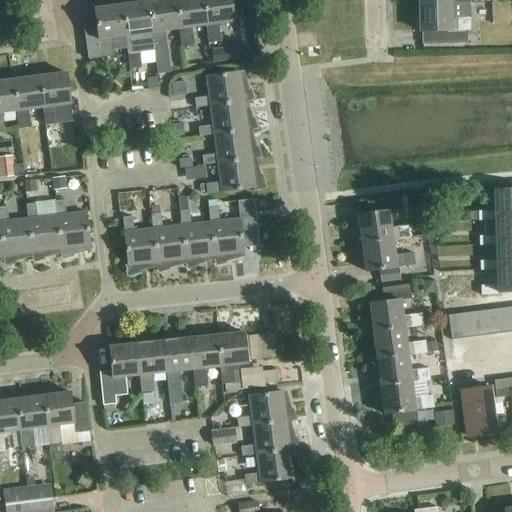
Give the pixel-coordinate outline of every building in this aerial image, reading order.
[(175,0),(164,0),(149,2),(153,34),(152,34),(154,51),(157,74),(170,73),(164,32),(179,30),(175,0)] [(202,0),(175,0),(179,30),(181,48),(194,46),(191,28),(205,26),(206,26),(202,0)] [(233,23),(230,0),(202,0),(206,26),(205,26),(208,44),(220,43),(218,25),(233,23)] [(125,37),(127,50),(130,69),(141,68),(139,53),(154,51),(152,34),(153,34),(149,2),(122,6),(126,37),(125,37)] [(451,4),(419,5),(420,33),(422,33),(422,45),(467,44),(467,31),(470,31),(469,4),(451,4)] [(113,52),(127,50),(125,37),(126,37),(122,6),(94,9),(96,21),(83,22),(88,60),(113,57),(113,52)] [(238,60),(236,47),(211,50),(213,63),(238,60)] [(244,72),(240,73),(206,77),(209,98),(194,100),(196,109),(210,107),(247,102),(254,100),(251,89),(249,89),(244,72)] [(66,74),(39,77),(43,108),(43,109),(45,126),(57,124),(55,107),(70,105),(66,74)] [(39,77),(12,81),(16,112),(18,130),(31,128),(28,110),(43,109),(43,108),(39,77)] [(158,78),(147,79),(148,90),(159,89),(158,78)] [(16,112),(12,81),(0,82),(0,131),(4,131),(2,114),(16,112)] [(247,102),(210,107),(213,126),(198,128),(200,138),(214,136),(248,132),(251,131),(258,129),(254,117),(253,117),(247,102)] [(248,132),(214,136),(216,155),(202,157),(203,166),(218,164),(251,160),(255,159),(262,157),(258,146),(257,146),(251,131),(248,132)] [(191,159),(178,160),(179,170),(192,169),(191,159)] [(251,160),(218,164),(220,183),(206,185),(207,194),(231,191),(252,189),(253,191),(260,189),(260,191),(266,189),(261,175),(260,175),(255,159),(251,160)] [(0,175),(25,175),(25,160),(0,160),(0,175)] [(64,177),(52,179),(54,190),(65,189),(64,177)] [(35,181),(24,182),(25,193),(36,192),(35,181)] [(495,221),(511,220),(511,190),(494,191),(495,212),(478,212),(478,221),(495,221)] [(192,191),(188,197),(195,203),(200,196),(192,191)] [(191,225),(189,211),(187,197),(178,198),(181,226),(185,260),(188,269),(203,264),(203,263),(202,258),(214,257),(210,223),(191,225)] [(400,198),(387,200),(389,212),(389,213),(402,211),(400,198)] [(217,199),(209,200),(210,209),(218,208),(217,199)] [(77,248),(90,247),(86,213),(66,215),(64,201),(55,202),(57,216),(61,250),(63,259),(78,254),(77,248)] [(61,250),(57,216),(37,219),(35,204),(26,205),(28,220),(32,253),(34,262),(49,258),(49,252),(61,250)] [(32,253),(28,220),(8,222),(7,207),(0,208),(0,230),(3,257),(6,266),(21,261),(20,255),(32,253)] [(231,260),(231,255),(244,254),(240,220),(219,222),(218,208),(210,209),(208,209),(210,223),(214,257),(216,265),(232,261),(231,260)] [(389,212),(358,216),(361,244),(393,240),(393,241),(411,238),(410,226),(391,228),(389,213),(389,212)] [(478,212),(470,212),(470,222),(478,221),(478,212)] [(185,260),(181,226),(162,229),(160,214),(151,215),(153,230),(156,264),(159,272),(174,268),(174,266),(173,262),(185,260)] [(156,264),(153,230),(134,232),(132,217),(123,218),(124,233),(128,265),(125,266),(128,276),(145,271),(145,265),(156,264)] [(511,244),(511,220),(495,221),(495,236),(479,237),(479,246),(496,246),(511,244)] [(395,256),(393,241),(393,240),(361,244),(365,272),(415,265),(414,254),(395,256)] [(511,269),(511,244),(496,246),(496,261),(480,262),(480,271),(497,270),(511,269)] [(379,271),(381,283),(400,281),(399,268),(379,271)] [(511,269),(497,270),(497,286),(481,287),(481,296),(497,295),(497,293),(511,292),(511,269)] [(384,303),(369,305),(373,332),(404,328),(404,329),(423,326),(422,314),(403,317),(401,300),(410,299),(408,285),(382,288),(384,303)] [(464,311),(462,294),(445,296),(448,313),(464,311)] [(511,332),(511,323),(510,308),(498,310),(501,334),(511,332)] [(498,310),(486,311),(489,336),(501,334),(498,310)] [(489,336),(486,311),(473,313),(477,338),(489,336)] [(477,338),(473,313),(461,315),(464,339),(477,338)] [(451,341),(464,339),(461,315),(448,316),(451,341)] [(406,344),(404,329),(404,328),(373,332),(377,360),(408,356),(427,354),(426,352),(425,343),(425,342),(406,344)] [(244,333),(217,336),(220,367),(219,368),(221,385),(234,384),(232,366),(248,365),(244,333)] [(264,359),(261,335),(248,337),(251,360),(264,359)] [(220,367),(217,336),(190,339),(193,370),(195,388),(207,387),(206,369),(219,368),(220,367)] [(193,370),(190,339),(163,342),(167,373),(166,373),(169,404),(182,403),(179,372),(193,370)] [(163,342),(136,345),(140,376),(139,376),(141,394),(151,393),(154,392),(152,375),(166,373),(167,373),(163,342)] [(435,342),(425,343),(426,352),(436,351),(435,342)] [(109,347),(112,372),(99,373),(103,406),(115,405),(114,397),(127,395),(125,378),(139,376),(140,376),(136,345),(109,347)] [(410,371),(408,356),(377,360),(380,387),(412,383),(412,384),(430,381),(429,369),(410,371)] [(278,371),(267,372),(268,383),(279,382),(278,371)] [(509,389),(508,379),(494,381),(496,399),(510,397),(509,389)] [(412,383),(380,387),(384,415),(434,408),(432,396),(414,399),(412,384),(412,383)] [(495,434),(492,407),(489,387),(461,391),(467,437),(495,434)] [(284,404),(282,392),(249,397),(251,417),(237,419),(238,428),(252,426),(286,422),(295,419),(290,404),(284,404)] [(72,405),(70,393),(43,396),(47,428),(46,428),(49,445),(61,444),(59,426),(73,424),(74,434),(90,432),(86,403),(72,405)] [(151,393),(141,394),(142,405),(152,404),(151,393)] [(47,428),(43,396),(16,400),(20,431),(22,446),(22,449),(34,447),(32,430),(46,428),(47,428)] [(16,400),(0,401),(0,451),(8,451),(7,448),(22,446),(20,431),(16,400)] [(451,414),(434,416),(435,428),(453,426),(451,414)] [(286,422),(252,426),(255,446),(241,448),(242,457),(256,455),(289,451),(298,448),(294,433),(287,433),(286,422)] [(234,428),(215,430),(210,431),(212,446),(236,443),(234,428)] [(244,476),(245,480),(223,482),(224,497),(247,494),(246,485),(260,483),(260,484),(292,479),(293,482),(303,479),(298,461),(291,462),(289,451),(256,455),(259,474),(244,476)] [(225,458),(217,459),(218,471),(226,470),(225,458)] [(84,473),(78,483),(87,489),(94,479),(84,473)] [(52,511),(50,486),(27,488),(30,511),(52,511)] [(30,511),(27,488),(3,491),(5,511),(30,511)] [(237,506),(237,511),(257,511),(257,503),(237,506)]
